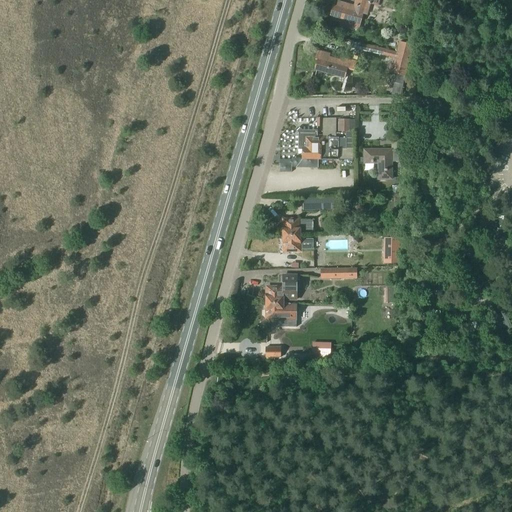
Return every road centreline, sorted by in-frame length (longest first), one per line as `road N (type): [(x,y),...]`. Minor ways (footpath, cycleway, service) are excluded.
road 1 (primary): [(140,511),(287,0)]
road 2 (unclassified): [(185,511),(192,412),(304,0)]
road 3 (track): [(511,384),(290,378)]
